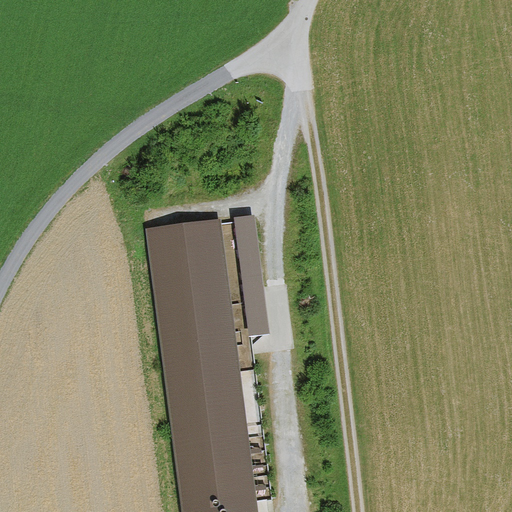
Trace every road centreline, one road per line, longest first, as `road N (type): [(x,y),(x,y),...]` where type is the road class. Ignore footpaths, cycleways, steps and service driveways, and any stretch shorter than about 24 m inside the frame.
road 1 (track): [(278,38),(293,59),(314,146),(352,511)]
road 2 (track): [(0,281),(41,207),(113,145),(278,38),(304,0)]
